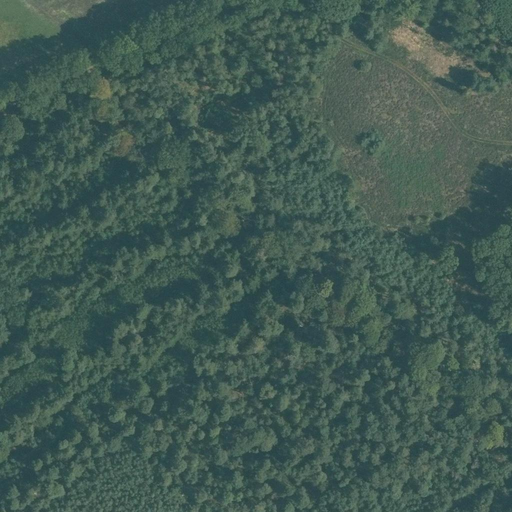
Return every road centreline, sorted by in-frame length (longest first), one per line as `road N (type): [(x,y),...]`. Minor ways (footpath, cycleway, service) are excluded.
road 1 (track): [(262,0),(0,119)]
road 2 (track): [(511,137),(463,133),(425,87),(291,0)]
